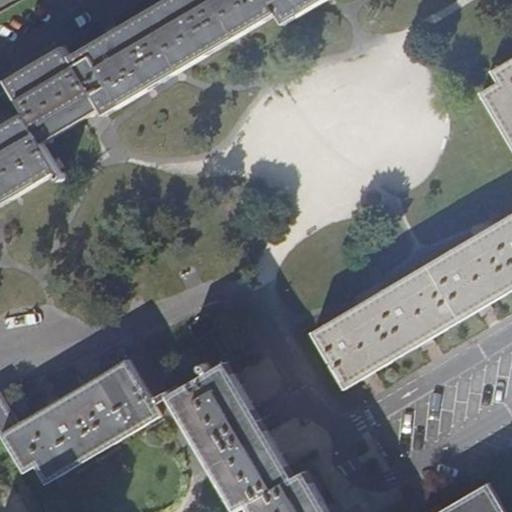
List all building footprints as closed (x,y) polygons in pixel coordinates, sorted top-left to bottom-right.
[(0,207),(61,172),(45,144),(103,110),(107,117),(277,12),(284,24),(325,0),(169,0),(71,57),(65,46),(7,81),(26,113),(0,128),(0,207)] [(511,59),(494,71),(501,83),(484,93),(511,141),(511,217),(311,332),(345,389),(511,293),(511,59)] [(20,424),(3,434),(26,473),(37,466),(48,484),(163,417),(128,360),(20,424)] [(332,511),(307,468),(295,475),(227,360),(168,396),(236,511),(247,506),(250,511),(332,511)] [(0,511),(0,436),(3,434),(20,424),(1,391),(0,391),(0,511)] [(506,511),(488,483),(438,511),(506,511)]
